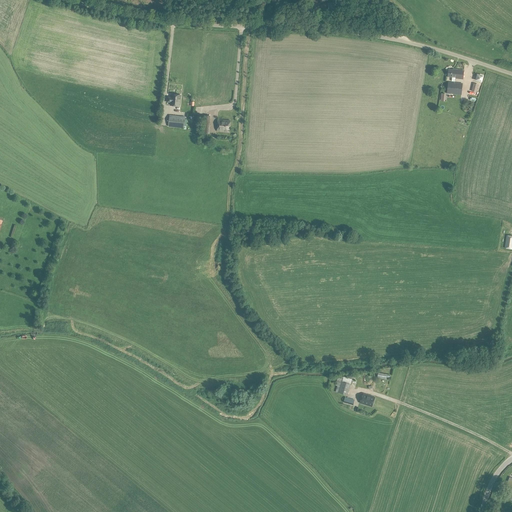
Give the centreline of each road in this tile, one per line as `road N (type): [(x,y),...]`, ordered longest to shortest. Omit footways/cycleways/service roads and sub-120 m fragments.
road 1 (unclassified): [(511,73),(414,42),(192,24),(65,0)]
road 2 (unknown): [(511,449),(396,400)]
